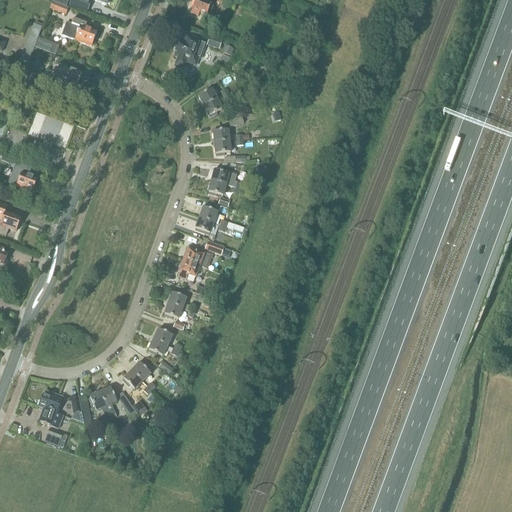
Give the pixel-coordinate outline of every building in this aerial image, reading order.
[(71,0),(69,6),(87,13),(91,2),(90,2),(91,0),(106,6),(107,5),(109,5),(111,0),(110,0),(71,0)] [(203,2),(197,0),(195,0),(191,13),(198,16),(199,13),(207,16),(208,13),(211,14),(213,8),(210,7),(211,4),(204,1),(203,2)] [(50,9),(65,15),(68,9),(52,3),(50,9)] [(75,40),(74,41),(91,47),(92,45),(93,46),(95,40),(94,40),(96,34),(86,30),(88,25),(73,19),(71,25),(66,23),(62,35),(75,40)] [(33,25),(19,62),(28,66),(28,64),(34,48),(38,39),(42,28),(40,27),(41,25),(34,23),(33,25)] [(180,41),(174,58),(176,59),(174,66),(184,70),(186,64),(196,68),(199,60),(201,61),(207,44),(185,35),(182,42),(180,41)] [(219,50),(223,41),(210,37),(207,46),(219,50)] [(38,39),(34,48),(55,56),(59,47),(39,40),(38,39)] [(225,48),(222,55),(231,58),(233,51),(225,48)] [(29,64),(21,84),(35,89),(42,69),(29,64)] [(58,67),(54,80),(76,88),(77,87),(78,86),(79,83),(79,81),(81,75),(64,69),(58,67)] [(206,91),(197,96),(198,97),(203,108),(218,100),(213,90),(207,93),(206,91)] [(229,94),(227,90),(220,93),(222,98),(229,94)] [(232,99),(229,94),(222,98),(225,103),(232,99)] [(218,100),(203,108),(208,118),(210,119),(218,115),(217,114),(223,110),(218,100)] [(241,116),(240,110),(228,113),(230,119),(241,116)] [(242,117),(230,121),(228,121),(230,127),(244,123),(242,117)] [(213,131),(213,133),(214,144),(229,143),(230,143),(230,142),(229,142),(227,132),(222,132),(222,130),(213,131)] [(229,143),(214,144),(215,156),(216,158),(225,157),(225,155),(230,154),(229,148),(244,147),(243,141),(236,142),(230,142),(230,143),(229,143)] [(3,154),(1,160),(13,165),(16,159),(3,154)] [(16,163),(8,185),(11,186),(17,188),(33,194),(34,192),(34,191),(36,191),(36,188),(35,187),(38,180),(29,177),(32,169),(16,163)] [(214,171),(211,182),(225,186),(227,187),(232,188),(239,190),(241,185),(235,183),(237,176),(223,173),(223,172),(215,170),(214,171)] [(211,182),(208,194),(208,196),(217,198),(217,196),(222,197),(225,186),(211,182)] [(228,208),(230,202),(220,199),(218,204),(228,208)] [(0,219),(2,220),(0,227),(0,234),(6,237),(9,230),(16,232),(17,231),(18,230),(19,228),(19,226),(21,220),(5,214),(7,208),(0,205),(0,219)] [(204,207),(203,209),(199,219),(214,225),(218,214),(212,212),(212,210),(204,207)] [(195,232),(203,235),(204,233),(210,235),(214,225),(199,219),(195,230),(195,232)] [(221,221),(220,227),(227,229),(237,233),(237,231),(243,233),(244,230),(229,224),(221,221)] [(224,249),(208,243),(205,251),(221,257),(224,249)] [(184,263),(201,269),(207,271),(212,255),(197,250),(189,247),(184,263)] [(0,269),(2,270),(4,266),(5,264),(7,264),(9,259),(7,258),(8,256),(3,254),(4,250),(0,248),(0,269)] [(184,263),(178,278),(186,280),(187,278),(188,276),(195,279),(196,273),(198,274),(199,274),(201,269),(184,263)] [(198,288),(196,295),(206,298),(208,292),(198,288)] [(172,294),(168,305),(182,310),(188,312),(190,307),(185,305),(187,300),(181,297),(181,295),(173,292),(172,294)] [(206,298),(196,295),(194,301),(204,305),(206,298)] [(165,316),(164,317),(172,321),(173,319),(178,321),(182,310),(168,305),(164,316),(165,316)] [(185,326),(176,322),(173,328),(183,331),(185,326)] [(159,329),(159,331),(154,341),(168,348),(173,337),(167,335),(168,333),(159,329)] [(148,353),(156,357),(157,355),(163,358),(168,348),(154,341),(149,351),(148,353)] [(173,350),(179,353),(182,348),(175,345),(173,350)] [(170,355),(177,358),(176,359),(179,361),(181,356),(179,355),(179,353),(173,350),(170,355)] [(141,363),(140,364),(132,372),(143,384),(151,376),(146,371),(148,370),(141,363)] [(163,363),(158,368),(169,376),(174,371),(163,363)] [(123,382),(129,388),(130,387),(135,392),(143,384),(132,372),(124,380),(124,381),(123,382)] [(156,389),(151,384),(147,388),(152,393),(156,389)] [(152,393),(147,388),(143,392),(148,397),(152,393)] [(111,389),(100,394),(107,409),(106,409),(108,414),(109,414),(114,411),(112,406),(117,404),(114,398),(116,397),(113,389),(111,390),(111,389)] [(45,392),(39,408),(44,410),(57,414),(62,399),(45,392)] [(100,394),(88,400),(92,408),(97,420),(104,417),(107,422),(105,423),(108,429),(114,426),(111,421),(112,420),(109,414),(108,414),(106,409),(107,409),(100,394)] [(78,396),(70,398),(74,415),(72,421),(84,425),(82,413),(78,396)] [(122,404),(120,405),(126,412),(132,408),(127,400),(122,404)] [(87,401),(80,402),(85,430),(92,429),(89,413),(87,401)] [(140,402),(133,407),(140,417),(147,411),(140,402)] [(44,410),(39,423),(58,430),(63,417),(57,414),(44,410)] [(50,430),(44,444),(58,449),(61,442),(63,435),(50,430)]
